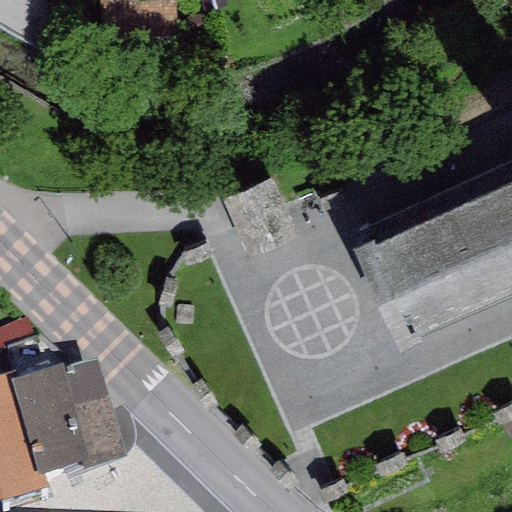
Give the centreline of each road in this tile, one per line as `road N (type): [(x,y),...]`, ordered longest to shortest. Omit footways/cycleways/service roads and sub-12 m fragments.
road 1 (residential): [(0,247),(237,481)]
road 2 (residential): [(237,481),(204,497),(85,511)]
